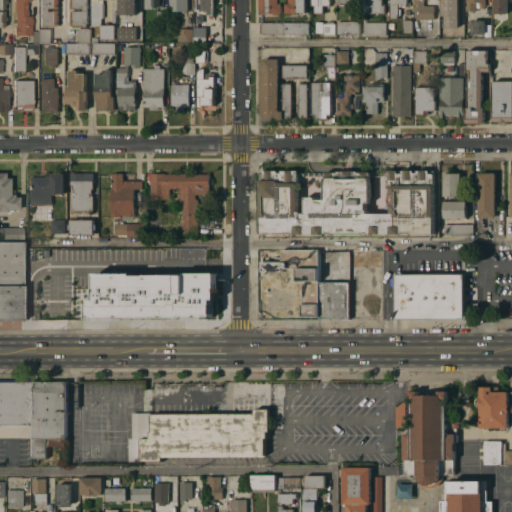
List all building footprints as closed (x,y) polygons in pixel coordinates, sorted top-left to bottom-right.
[(27,0),(27,16),(31,16),(31,19),(32,19),(32,24),(30,24),(30,35),(16,35),(16,36),(14,36),(14,26),(15,26),(15,12),(14,12),(14,0),(27,0)] [(40,0),(57,0),(57,3),(56,3),(56,9),(46,9),(46,11),(56,11),(56,17),(57,17),(57,21),(56,21),(56,27),(53,27),(53,26),(44,26),(44,27),(40,27),(40,0)] [(85,24),(85,28),(81,28),(81,26),(69,26),(69,25),(68,24),(68,23),(69,21),(69,11),(81,11),(81,9),(69,9),(68,8),(68,6),(68,4),(69,3),(69,0),(86,0),(86,24),(85,24)] [(90,26),(89,26),(89,0),(102,0),(102,18),(101,18),(101,19),(99,19),(99,25),(113,25),(113,40),(98,40),(98,26),(90,26)] [(135,0),(135,15),(118,15),(118,0),(135,0)] [(143,0),(158,0),(158,7),(151,7),(151,10),(143,10),(143,0)] [(168,0),(186,0),(186,12),(168,12),(168,0)] [(212,0),(212,18),(208,18),(208,15),(205,15),(205,11),(193,11),(193,0),(212,0)] [(260,8),(259,8),(259,0),(278,0),(278,4),(281,4),(281,14),(260,14),(260,8)] [(296,13),(296,14),(285,14),(285,4),(288,4),(288,0),(305,0),(305,13),(296,13)] [(310,0),(329,0),(329,6),(322,6),(322,14),(313,14),(313,6),(310,6),(310,0)] [(384,6),(384,14),(370,14),(370,12),(363,11),(363,0),(381,0),(381,6),(384,6)] [(407,0),(407,1),(406,1),(406,2),(407,2),(407,5),(406,5),(406,6),(404,6),(404,8),(400,8),(400,5),(400,7),(397,7),(397,9),(400,9),(400,16),(397,16),(397,18),(396,18),(396,19),(388,19),(389,16),(387,16),(387,12),(389,12),(389,3),(387,3),(387,1),(389,1),(389,0),(407,0)] [(438,0),(438,2),(432,2),(432,0),(425,0),(425,1),(424,1),(424,6),(434,6),(434,20),(414,20),(414,1),(415,1),(415,0),(438,0)] [(457,0),(457,3),(449,3),(449,6),(453,6),(453,15),(447,15),(447,17),(443,17),(443,15),(440,15),(440,0),(457,0)] [(465,0),(484,0),(484,7),(482,7),(482,9),(479,9),(479,7),(478,7),(478,3),(475,3),(475,12),(465,12),(465,0)] [(494,0),(506,0),(506,15),(494,14),(494,0)] [(166,12),(166,22),(155,22),(155,12),(166,12)] [(401,21),(411,20),(412,33),(401,33),(401,21)] [(470,29),(469,29),(469,26),(470,26),(470,21),(484,21),(484,35),(470,35),(470,29)] [(334,24),(334,35),(322,35),(322,34),(315,34),(315,22),(322,22),(322,24),(334,24)] [(336,34),(336,22),(358,22),(358,34),(336,34)] [(284,35),(259,35),(259,23),(284,23),(284,35)] [(308,23),(308,35),(284,35),(284,23),(308,23)] [(363,35),(363,23),(386,23),(386,35),(363,35)] [(450,23),(464,23),(464,36),(450,36),(450,23)] [(117,40),(117,27),(136,27),(136,40),(117,40)] [(205,37),(193,37),(193,27),(205,27),(205,37)] [(39,28),(49,28),(49,43),(39,43),(39,28)] [(89,29),(89,43),(77,43),(77,29),(89,29)] [(176,29),(190,29),(190,42),(176,42),(176,29)] [(3,54),(0,54),(0,44),(3,44),(3,43),(11,43),(11,55),(3,54)] [(65,55),(65,44),(88,43),(88,55),(65,55)] [(25,44),(37,44),(37,55),(25,55),(25,44)] [(91,55),(91,44),(114,44),(114,55),(91,55)] [(13,47),(24,47),(24,73),(21,73),(21,71),(14,72),(13,47)] [(130,68),(130,65),(122,65),(122,47),(139,47),(139,68),(130,68)] [(53,65),(53,68),(48,68),(48,65),(43,65),(43,48),(56,48),(56,50),(57,50),(57,53),(56,53),(56,65),(53,65)] [(195,51),(206,51),(206,63),(200,63),(200,67),(195,67),(195,51)] [(336,51),(348,51),(348,64),(336,64),(336,51)] [(413,51),(426,51),(426,64),(419,64),(419,73),(413,73),(413,51)] [(453,63),(452,63),(452,65),(441,65),(441,63),(439,63),(439,51),(453,51),(453,63)] [(483,108),(483,123),(465,123),(465,108),(468,108),(468,79),(470,79),(470,71),(466,71),(466,51),(487,51),(487,64),(489,64),(489,72),(481,72),(481,108),(483,108)] [(385,78),(385,79),(383,79),(383,78),(374,78),(374,53),(386,53),(386,78),(385,78)] [(185,75),(185,74),(179,74),(179,54),(192,54),(192,63),(194,63),(194,75),(185,75)] [(321,67),(321,55),(334,55),(334,67),(321,67)] [(259,65),(262,65),(262,59),(278,59),(278,112),(282,112),(282,121),(262,122),(262,114),(259,114),(259,65)] [(157,107),(157,111),(148,111),(148,107),(143,107),(143,90),(142,90),(143,69),(153,69),(153,65),(159,65),(159,69),(163,69),(163,107),(157,107)] [(284,78),(281,78),(281,66),(284,66),(306,65),(306,78),(302,78),(302,79),(299,79),(299,78),(288,78),(288,79),(286,79),(286,78),(284,78)] [(410,117),(391,117),(391,111),(389,111),(389,106),(392,106),(392,76),(389,76),(389,71),(391,71),(391,66),(410,66),(410,117)] [(116,95),(116,68),(128,68),(128,81),(136,81),(136,106),(135,106),(135,110),(119,110),(119,95),(118,95),(116,95)] [(195,69),(202,69),(202,74),(212,74),(212,89),(215,89),(215,97),(213,97),(213,106),(200,106),(200,108),(195,108),(195,69)] [(113,111),(105,111),(105,110),(96,110),(97,99),(94,99),(94,85),(95,85),(95,74),(103,74),(103,70),(111,70),(110,86),(111,86),(111,97),(114,97),(113,111)] [(87,92),(87,102),(86,102),(86,111),(76,111),(76,108),(75,108),(73,108),(71,107),(71,106),(70,104),(65,104),(65,86),(68,86),(68,71),(76,71),(76,75),(84,75),(84,92),(87,92)] [(343,76),(358,76),(358,94),(350,94),(350,104),(352,104),(352,108),(350,108),(350,116),(336,116),(336,98),(343,98),(343,76)] [(0,78),(2,78),(2,85),(8,85),(8,107),(1,107),(1,111),(0,111),(0,78)] [(461,116),(461,118),(457,118),(457,116),(445,116),(445,119),(440,118),(440,115),(439,115),(439,78),(462,78),(462,116),(461,116)] [(48,111),(48,112),(43,112),(43,111),(39,111),(39,79),(53,79),(53,88),(56,88),(56,95),(58,95),(58,98),(57,98),(57,104),(58,104),(58,107),(57,107),(57,111),(48,111)] [(13,80),(32,80),(32,108),(30,108),(30,110),(22,110),(22,109),(15,109),(15,106),(13,106),(13,80)] [(330,116),(326,116),(326,120),(314,120),(314,116),(311,116),(311,83),(319,83),(319,90),(321,90),(321,82),(330,82),(330,116)] [(492,82),(511,82),(511,122),(492,123),(492,82)] [(183,85),(183,84),(186,84),(186,85),(187,85),(187,107),(182,107),(182,111),(174,111),(174,107),(170,107),(170,85),(183,85)] [(284,118),(283,118),(283,111),(281,111),(281,84),(284,84),(291,84),(291,87),(290,87),(290,115),(291,115),(291,118),(284,118)] [(306,119),(298,119),(298,118),(297,118),(297,115),(297,86),(297,84),(306,84),(306,119)] [(377,102),(377,114),(365,114),(365,102),(363,102),(363,87),(367,87),(367,84),(383,84),(383,102),(377,102)] [(414,100),(413,100),(413,97),(414,97),(414,88),(433,88),(433,101),(434,101),(434,111),(427,111),(427,115),(414,115),(414,100)] [(261,203),(259,203),(259,197),(261,197),(261,172),(277,172),(277,174),(281,174),(281,172),(298,172),(298,213),(301,213),(301,215),(305,215),(305,198),(324,198),(324,174),(337,174),(337,172),(370,172),(370,204),(365,204),(365,212),(367,212),(367,215),(391,215),(391,205),(394,205),(394,196),(391,196),(391,189),(388,189),(388,171),(434,171),(434,235),(261,235),(261,203)] [(0,173),(4,173),(4,178),(9,178),(9,194),(13,194),(13,196),(18,196),(18,210),(11,210),(11,212),(8,212),(8,214),(5,214),(4,212),(0,212),(0,173)] [(49,177),(49,173),(63,173),(63,188),(63,194),(28,194),(28,176),(49,177)] [(92,190),(90,190),(90,196),(92,196),(92,211),(70,211),(70,192),(71,192),(71,186),(69,186),(68,173),(92,173),(92,190)] [(444,196),(444,187),(443,187),(443,182),(444,182),(444,173),(461,173),(461,196),(444,196)] [(495,218),(479,218),(479,173),(495,173),(495,218)] [(133,189),(133,195),(134,196),(134,199),(133,200),(133,217),(125,217),(125,215),(119,215),(119,217),(110,217),(110,188),(110,187),(109,187),(109,185),(110,185),(110,179),(109,178),(109,176),(110,176),(110,174),(122,174),(122,181),(141,181),(141,189),(133,189)] [(149,174),(207,174),(207,194),(193,194),(193,200),(196,200),(196,202),(197,202),(197,209),(196,209),(196,235),(179,235),(179,220),(181,220),(181,204),(176,204),(176,189),(168,189),(168,199),(149,199),(149,174)] [(453,202),(453,200),(457,200),(457,202),(466,202),(467,219),(457,219),(452,219),(444,219),(443,202),(453,202)] [(50,233),(50,219),(63,219),(63,234),(50,233)] [(69,230),(67,230),(67,225),(69,225),(69,220),(92,220),(92,224),(94,224),(94,230),(92,230),(92,235),(69,235),(69,230)] [(126,237),(126,236),(117,236),(117,235),(114,235),(114,224),(143,224),(143,237),(126,237)] [(444,235),(444,231),(442,231),(442,228),(444,228),(444,225),(472,225),(472,236),(451,236),(451,235),(444,235)] [(0,227),(23,227),(22,241),(0,241),(0,227)] [(0,319),(0,242),(22,242),(22,319),(0,319)] [(303,319),(299,311),(296,302),(299,300),(299,282),(298,282),(298,269),(281,269),(281,250),(319,250),(319,283),(319,319),(303,319)] [(339,252),(349,252),(348,269),(339,268),(339,252)] [(464,319),(394,319),(394,274),(464,274),(464,319)] [(106,282),(106,277),(191,277),(191,306),(65,306),(65,283),(106,282)] [(319,283),(350,283),(350,319),(319,319),(319,283)] [(0,383),(30,383),(30,439),(0,439),(0,383)] [(67,383),(66,448),(46,448),(46,460),(30,460),(30,439),(30,383),(67,383)] [(480,408),(477,408),(475,406),(475,400),(477,397),(480,397),(480,387),(498,387),(498,392),(508,392),(508,405),(511,405),(511,414),(508,414),(508,429),(480,429),(480,408)] [(455,475),(442,475),(442,481),(437,486),(432,488),(426,488),(421,486),(416,480),(415,475),(404,475),(404,434),(411,434),(411,391),(418,391),(418,395),(439,395),(439,391),(446,391),(446,434),(454,434),(455,475)] [(395,427),(395,407),(406,400),(406,427),(395,427)] [(161,458),(161,462),(140,462),(140,440),(131,440),(131,413),(150,413),(150,415),(253,414),(253,410),(269,410),(269,433),(266,433),(266,439),(264,439),(264,458),(161,458)] [(484,441),(501,441),(501,443),(505,443),(505,450),(511,450),(511,463),(501,463),(501,464),(483,464),(484,441)] [(366,511),(339,511),(339,505),(342,505),(343,477),(339,477),(339,469),(342,469),(342,468),(370,468),(370,505),(367,505),(366,511)] [(275,492),(253,492),(253,489),(250,489),(250,476),(275,475),(275,477),(275,489),(275,492)] [(325,488),(305,488),(305,476),(324,476),(325,488)] [(220,477),(220,488),(222,488),(222,500),(207,500),(206,477),(220,477)] [(275,477),(299,477),(299,489),(275,489),(275,477)] [(381,511),(372,511),(372,477),(381,477),(381,511)] [(101,495),(94,495),(94,497),(87,497),(87,495),(79,495),(79,478),(101,478),(101,495)] [(45,493),(44,493),(44,496),(31,496),(31,479),(45,479),(45,493)] [(70,495),(54,495),(54,482),(70,482),(70,495)] [(192,500),(179,500),(179,482),(192,482),(192,500)] [(441,511),(441,502),(446,502),(446,482),(487,482),(487,502),(493,502),(493,511),(441,511)] [(168,503),(164,503),(164,506),(157,506),(157,503),(153,503),(153,483),(168,484),(168,503)] [(412,498),(412,484),(396,484),(396,497),(412,498)] [(150,488),(150,501),(139,501),(139,504),(135,504),(135,502),(130,502),(130,489),(150,488)] [(124,489),(125,502),(120,502),(120,504),(115,504),(115,502),(104,502),(104,489),(124,489)] [(317,501),(301,501),(301,494),(303,494),(303,489),(316,489),(317,501)] [(21,507),(6,507),(6,490),(22,490),(21,507)] [(296,499),(292,499),(292,504),(289,504),(289,505),(285,505),(285,504),(279,504),(279,503),(277,503),(277,494),(296,494),(296,499)] [(246,511),(230,511),(230,499),(246,499),(246,511)] [(315,511),(303,511),(303,501),(315,502),(315,511)]
